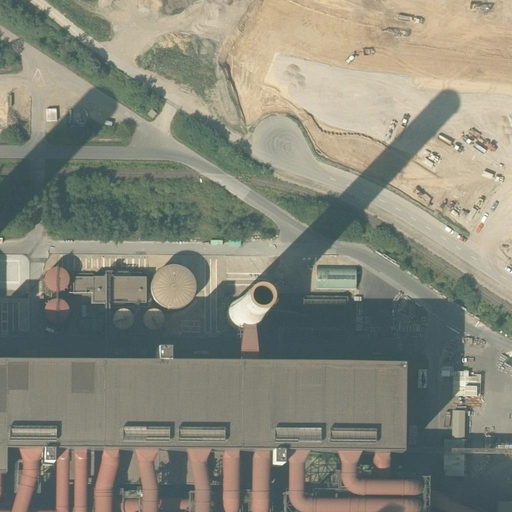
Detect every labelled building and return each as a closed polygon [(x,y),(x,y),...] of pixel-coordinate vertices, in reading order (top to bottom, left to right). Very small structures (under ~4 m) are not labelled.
[(511,189),(487,227),(511,243),(511,189)] [(76,267),(76,256),(67,256),(67,267),(76,267)] [(89,258),(89,268),(102,269),(102,258),(89,258)] [(12,264),(11,280),(25,280),(26,264),(12,264)] [(143,309),(182,311),(184,272),(145,270),(143,309)] [(39,272),(39,294),(60,293),(59,271),(39,272)] [(140,305),(140,278),(70,277),(70,295),(85,295),(84,319),(99,319),(99,305),(140,305)] [(37,303),(38,325),(64,323),(62,293),(46,295),(46,302),(37,303)] [(282,297),(281,317),(312,319),(321,319),(320,323),(328,324),(327,330),(340,331),(342,301),(282,297)] [(413,317),(413,305),(405,305),(405,318),(413,317)] [(398,360),(0,363),(0,463),(398,461),(398,360)] [(462,376),(452,376),(452,396),(480,397),(480,373),(462,373),(462,376)] [(443,450),(443,476),(463,476),(463,451),(480,451),(480,445),(464,445),(464,410),(451,410),(452,439),(443,440),(443,450)] [(511,511),(511,503),(499,504),(498,511),(511,511)]
